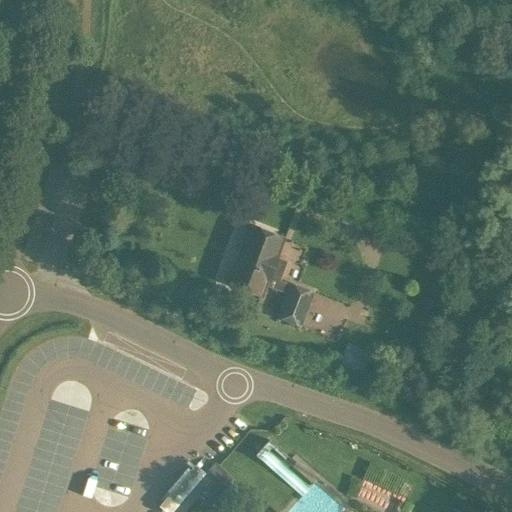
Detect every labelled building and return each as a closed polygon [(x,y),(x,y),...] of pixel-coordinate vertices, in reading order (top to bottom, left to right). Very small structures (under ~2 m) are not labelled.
[(277,257),(283,239),(248,225),(225,284),(261,297),(266,286),(284,294),(274,317),(297,326),(311,293),(278,280),(286,261),(277,257)] [(450,319),(456,300),(434,292),(428,312),(450,319)] [(442,334),(422,327),(409,365),(429,372),(442,334)] [(362,373),(369,350),(347,343),(339,366),(362,373)] [(407,386),(413,389),(414,389),(444,403),(449,391),(427,380),(412,374),(407,386)] [(370,461),(362,478),(406,498),(414,482),(370,461)] [(217,465),(213,462),(206,471),(209,473),(210,474),(226,486),(233,478),(217,465)] [(201,493),(207,498),(210,496),(203,490),(201,493)]
